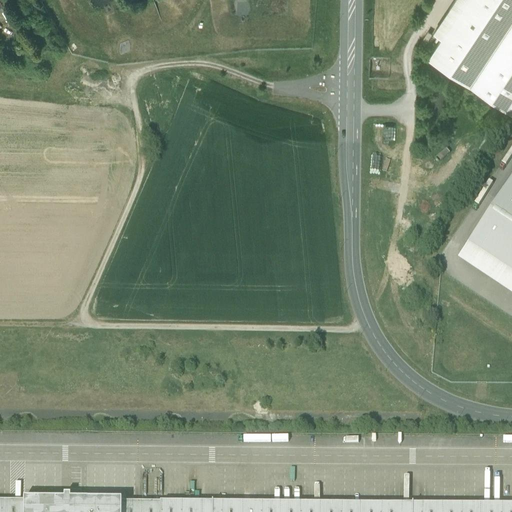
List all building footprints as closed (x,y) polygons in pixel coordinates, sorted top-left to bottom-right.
[(511,0),(467,0),(428,58),(470,86),(511,22),(511,0)] [(6,4),(0,8),(0,13),(3,11),(3,12),(8,9),(6,4)] [(37,9),(21,18),(29,32),(45,23),(37,9)] [(511,22),(470,86),(511,114),(511,113),(511,22)] [(9,33),(1,38),(6,46),(14,41),(9,33)] [(511,179),(468,245),(511,274),(511,179)] [(511,511),(511,509),(68,505),(68,501),(61,501),(61,505),(0,504),(0,511),(511,511)]
